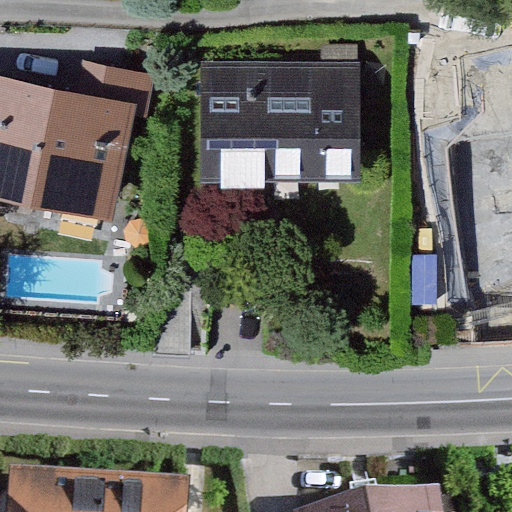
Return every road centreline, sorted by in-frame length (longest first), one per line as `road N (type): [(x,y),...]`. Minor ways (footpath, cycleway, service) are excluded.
road 1 (unclassified): [(511,397),(258,403),(0,387)]
road 2 (unknown): [(0,17),(174,29),(320,25),(361,32),(410,25)]
